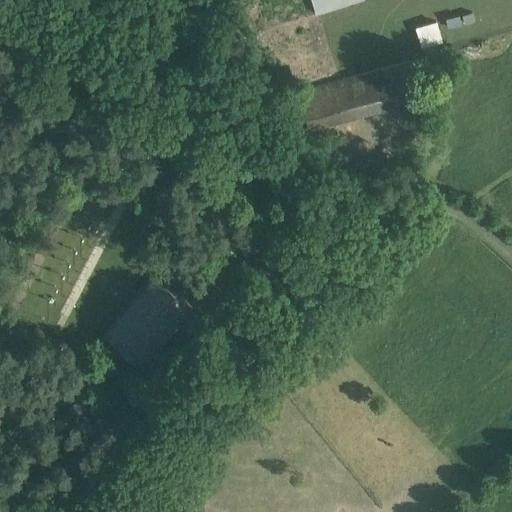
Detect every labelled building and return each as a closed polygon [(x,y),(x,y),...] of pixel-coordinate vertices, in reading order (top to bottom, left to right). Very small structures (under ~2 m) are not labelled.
[(354,0),(312,0),(316,13),(356,2),(354,0)] [(472,12),(462,14),(464,23),(475,20),(472,12)] [(459,14),(445,18),(448,28),(462,24),(459,14)] [(423,46),(445,40),(440,19),(417,26),(423,46)] [(420,97),(410,61),(299,91),(309,126),(420,97)] [(143,366),(193,307),(165,283),(115,343),(143,366)]
